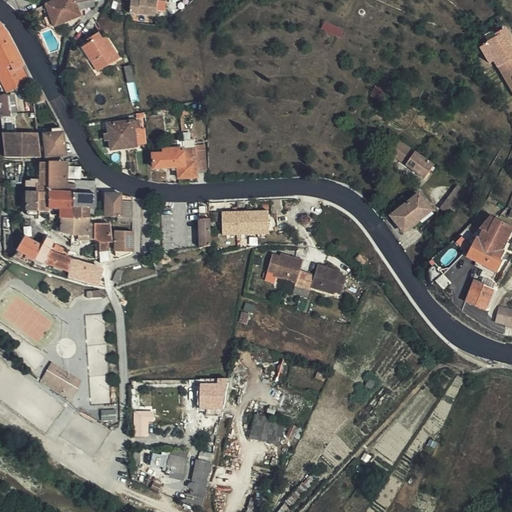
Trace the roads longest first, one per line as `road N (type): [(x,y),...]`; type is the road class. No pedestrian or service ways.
road 1 (tertiary): [(140,190),(296,187),(337,195),(370,219),(449,329),(511,355)]
road 2 (residential): [(140,190),(138,255),(106,275),(120,314),(121,432)]
road 3 (tertiary): [(0,9),(96,167),(140,190)]
road 4 (unclassified): [(229,511),(250,450),(237,409),(252,379)]
